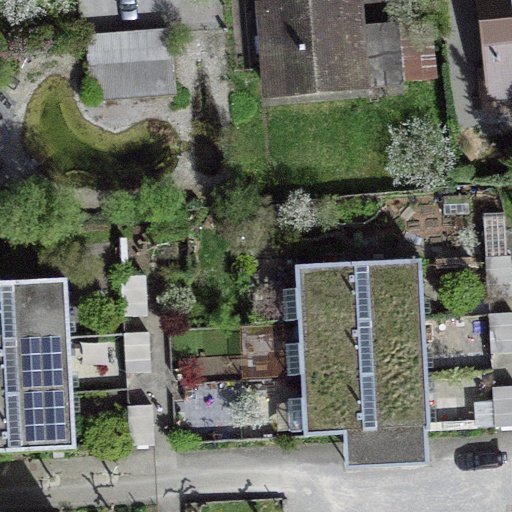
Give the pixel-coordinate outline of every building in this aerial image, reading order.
[(511,0),(488,0),(498,112),(511,110),(511,0)] [(373,4),(298,11),(307,105),(437,93),(431,29),(376,34),(373,4)] [(173,40),(95,45),(99,109),(178,104),(173,40)] [(442,470),(432,274),(316,280),(324,444),(365,442),(367,473),(442,470)] [(79,287),(0,291),(0,462),(89,458),(79,287)]
